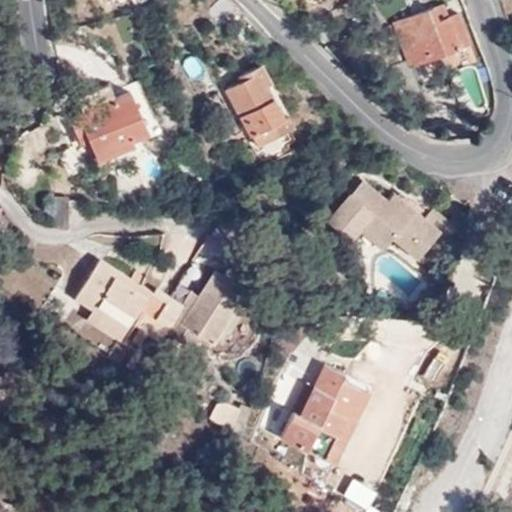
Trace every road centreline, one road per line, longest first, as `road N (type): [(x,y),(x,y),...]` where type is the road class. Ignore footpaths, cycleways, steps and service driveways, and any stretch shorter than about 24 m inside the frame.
road 1 (residential): [(242,0),(364,120),(408,151),(441,164),(477,164),(500,151),(511,131)]
road 2 (residential): [(0,121),(24,114),(32,88),(20,0)]
